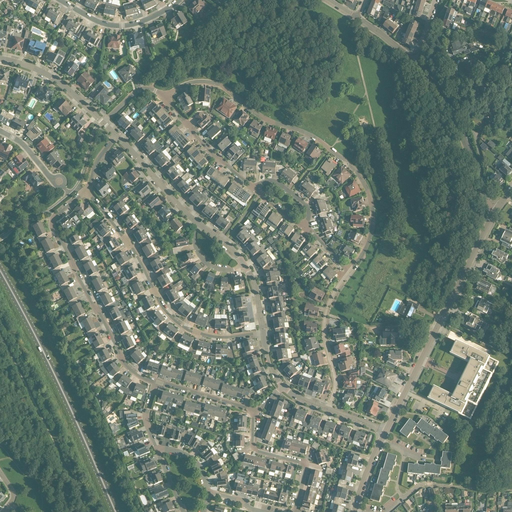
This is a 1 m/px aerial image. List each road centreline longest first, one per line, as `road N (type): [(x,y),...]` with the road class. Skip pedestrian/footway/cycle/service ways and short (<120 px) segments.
road 1 (residential): [(347,273),(372,227),(372,206),(354,171),(316,138),(257,116),(219,85),(193,82),(163,98)]
road 2 (secondary): [(114,511),(0,270)]
road 3 (residential): [(261,332),(211,334),(176,321),(86,194)]
road 4 (residential): [(387,428),(495,212)]
road 5 (residential): [(154,377),(124,362),(52,227),(86,194)]
road 6 (residential): [(327,409),(335,381),(325,314),(347,273)]
road 7 (residential): [(294,511),(301,465),(253,443),(251,406)]
road 8 (residential): [(177,0),(122,27),(52,0)]
road 9 (unclassified): [(150,89),(248,0)]
road 10 (residential): [(479,177),(445,103),(414,64)]
road 11 (residential): [(254,189),(163,98)]
road 12 (residential): [(103,122),(47,75),(0,59)]
road 13 (residential): [(199,224),(116,136)]
